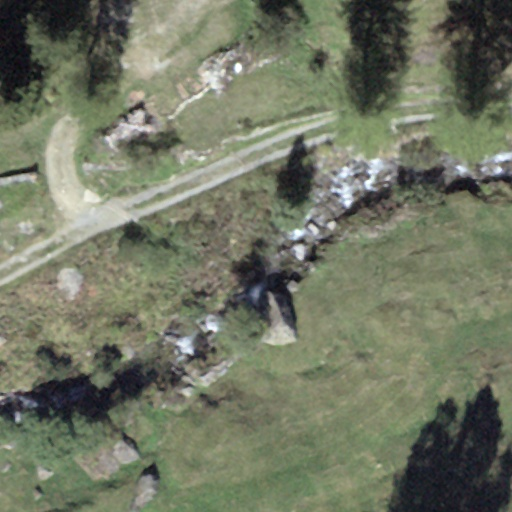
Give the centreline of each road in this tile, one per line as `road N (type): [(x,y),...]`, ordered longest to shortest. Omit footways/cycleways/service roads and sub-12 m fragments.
road 1 (track): [(511,117),(115,201),(0,268)]
road 2 (track): [(115,201),(46,155),(78,111),(260,0)]
